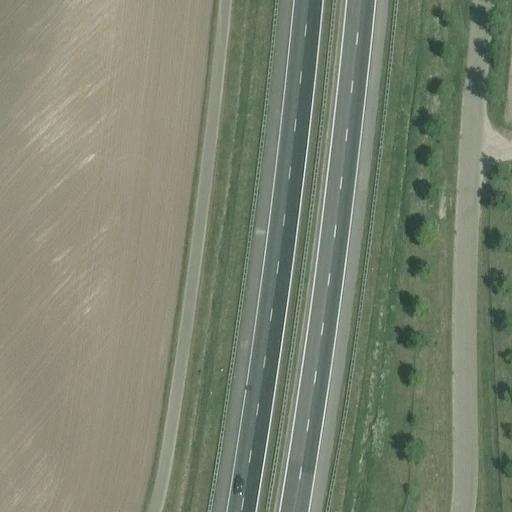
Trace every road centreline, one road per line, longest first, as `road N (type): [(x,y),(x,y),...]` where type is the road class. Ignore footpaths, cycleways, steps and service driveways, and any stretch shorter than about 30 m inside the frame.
road 1 (unclassified): [(159,511),(226,0)]
road 2 (motorway): [(293,511),(358,0)]
road 3 (motorway): [(307,0),(242,511)]
road 4 (unclassified): [(463,511),(472,147)]
road 5 (unclassified): [(472,147),(485,0)]
